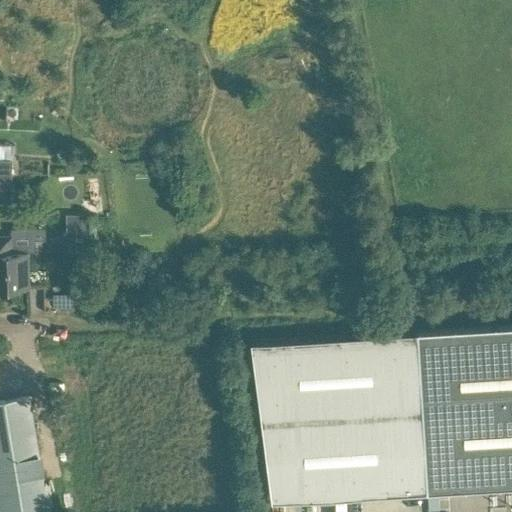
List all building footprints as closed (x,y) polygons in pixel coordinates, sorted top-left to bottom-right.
[(0,194),(9,195),(11,161),(0,160),(0,194)] [(96,235),(97,214),(79,214),(78,235),(96,235)] [(14,251),(13,234),(0,234),(0,287),(29,286),(28,250),(14,251)] [(511,323),(418,329),(426,469),(427,489),(511,483),(511,323)] [(426,469),(418,329),(251,340),(272,498),(427,489),(426,469)] [(48,511),(32,415),(29,395),(0,400),(0,511),(48,511)]
